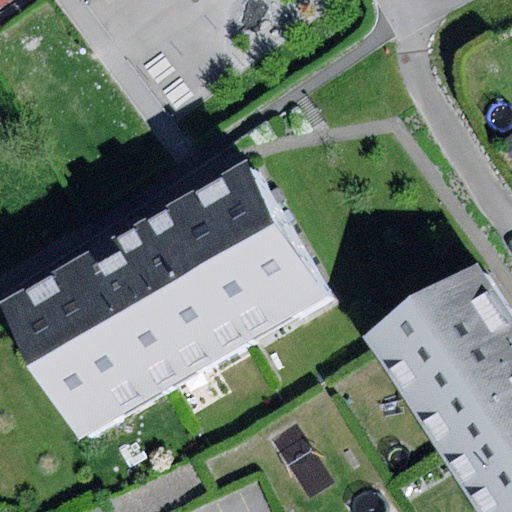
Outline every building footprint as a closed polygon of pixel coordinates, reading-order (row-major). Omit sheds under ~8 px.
[(158,68),(177,96),(242,52),(222,24),(158,68)] [(182,100),(201,126),(260,84),(242,57),(182,100)] [(511,135),(500,143),(511,162),(511,135)] [(260,172),(14,312),(90,444),(336,304),(260,172)] [(511,511),(511,325),(481,278),(372,348),(479,511),(511,511)] [(190,460),(104,502),(109,511),(170,511),(207,494),(190,460)]
